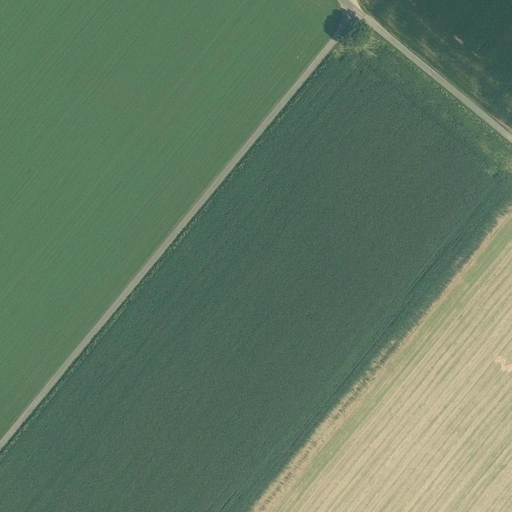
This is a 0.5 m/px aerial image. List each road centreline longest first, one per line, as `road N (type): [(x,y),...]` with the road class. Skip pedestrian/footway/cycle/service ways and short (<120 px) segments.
road 1 (unclassified): [(355,13),(0,446)]
road 2 (unclassified): [(355,13),(511,140)]
